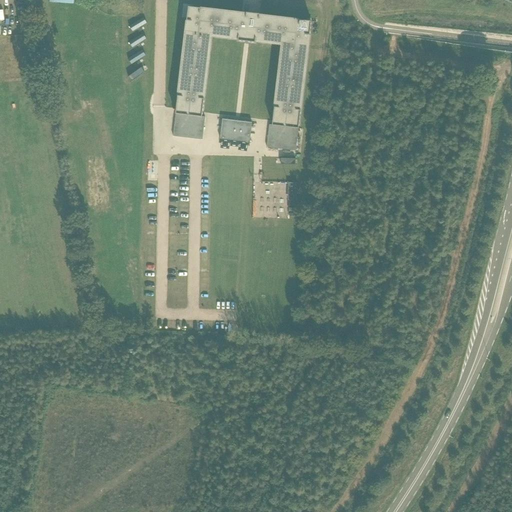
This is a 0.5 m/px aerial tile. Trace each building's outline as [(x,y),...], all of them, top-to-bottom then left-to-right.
[(175,115),(201,118),(211,37),(237,41),(237,42),(255,44),(256,43),(282,46),(272,126),(298,129),(311,22),(259,16),(259,15),(249,13),(249,15),(188,7),(175,115)] [(99,49),(99,59),(117,59),(117,49),(99,49)] [(99,59),(99,68),(117,68),(117,59),(99,59)] [(9,65),(0,65),(0,83),(9,83),(9,65)] [(21,65),(9,65),(9,83),(21,83),(21,65)] [(99,68),(99,77),(117,77),(117,68),(99,68)] [(99,77),(99,86),(117,86),(117,77),(99,77)] [(99,86),(99,95),(117,95),(117,86),(99,86)] [(99,95),(99,104),(117,104),(117,95),(99,95)] [(34,103),(15,106),(17,121),(36,118),(34,103)] [(99,104),(99,114),(117,114),(117,104),(99,104)] [(36,118),(17,121),(19,135),(38,132),(36,118)] [(222,119),(220,139),(249,143),(252,123),(222,119)] [(99,126),(99,136),(117,136),(117,126),(99,126)] [(38,132),(19,135),(22,148),(40,145),(38,132)] [(99,136),(99,145),(117,145),(117,136),(99,136)] [(40,145),(22,148),(24,163),(43,160),(40,145)] [(99,145),(99,154),(117,154),(117,145),(99,145)] [(99,154),(99,163),(117,163),(117,154),(99,154)] [(99,163),(99,172),(117,172),(117,163),(99,163)] [(99,172),(99,182),(117,183),(117,172),(99,172)] [(33,186),(25,188),(27,200),(35,198),(36,209),(50,207),(47,187),(34,189),(33,186)] [(19,191),(9,193),(12,213),(23,211),(21,201),(27,200),(25,188),(19,189),(19,191)] [(0,211),(1,215),(12,213),(9,193),(0,194),(0,211)] [(121,198),(103,200),(104,210),(122,208),(121,198)] [(122,208),(104,210),(105,219),(123,217),(122,208)] [(123,217),(105,219),(106,228),(124,226),(123,217)] [(124,226),(106,228),(107,237),(125,235),(124,226)] [(125,235),(107,237),(107,246),(125,244),(125,235)] [(125,244),(107,246),(108,256),(126,254),(125,244)] [(65,291),(59,291),(59,302),(59,314),(67,314),(67,301),(80,301),(79,281),(77,281),(77,279),(71,279),(71,281),(65,281),(65,291)] [(45,292),(38,292),(38,315),(47,315),(47,302),(59,302),(59,291),(58,281),(44,281),(45,292)] [(7,292),(0,292),(0,315),(6,315),(6,305),(18,304),(17,282),(7,282),(7,292)] [(27,282),(17,282),(18,304),(29,304),(30,315),(38,315),(38,292),(27,292),(27,282)]
